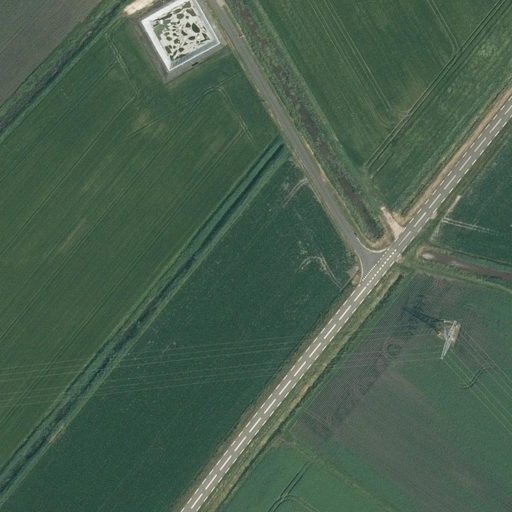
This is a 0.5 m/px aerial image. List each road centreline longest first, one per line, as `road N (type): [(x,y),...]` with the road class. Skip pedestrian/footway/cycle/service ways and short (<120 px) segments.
road 1 (unclassified): [(381,267),(342,222),(213,0)]
road 2 (secondary): [(190,511),(381,267)]
road 3 (secondary): [(381,267),(511,105)]
